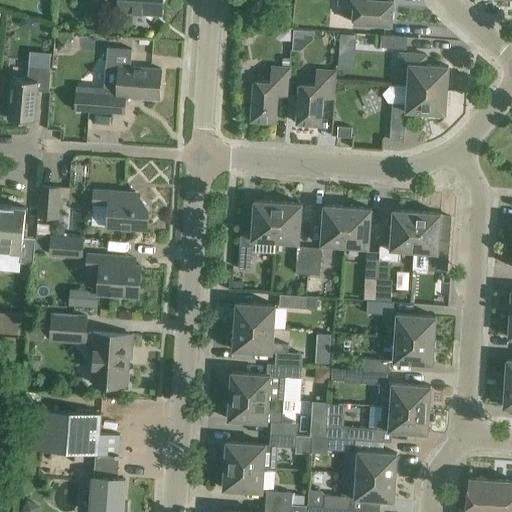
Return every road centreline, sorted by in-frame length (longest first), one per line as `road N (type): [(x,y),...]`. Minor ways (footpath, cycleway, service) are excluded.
road 1 (unclassified): [(173,511),(201,156)]
road 2 (residential): [(463,436),(480,192),(455,152)]
road 3 (residential): [(201,156),(400,172),(455,152)]
road 4 (unclassified): [(201,156),(210,0)]
